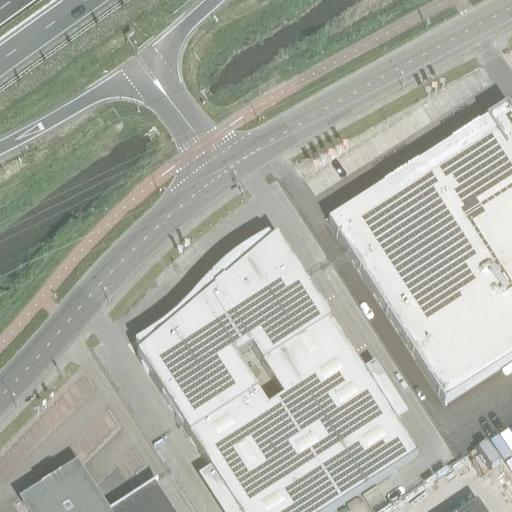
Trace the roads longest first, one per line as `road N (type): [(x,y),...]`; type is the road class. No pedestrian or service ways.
road 1 (tertiary): [(511,10),(291,127),(223,172)]
road 2 (secondary): [(223,172),(142,239),(0,396)]
road 3 (trunk): [(0,147),(133,71),(176,110)]
road 4 (trunk): [(176,110),(150,59),(213,0)]
